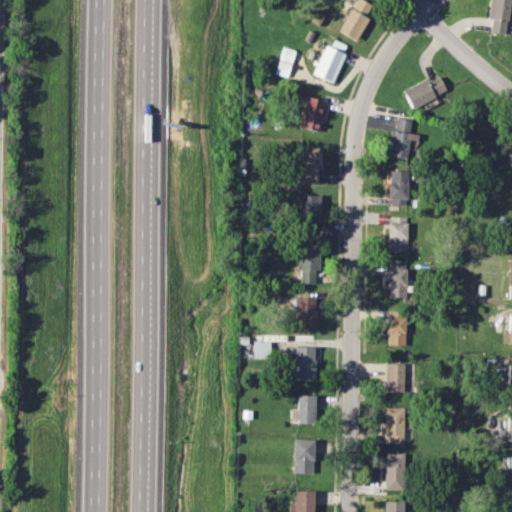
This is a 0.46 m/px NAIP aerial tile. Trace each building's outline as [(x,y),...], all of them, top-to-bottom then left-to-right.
[(353,0),(338,31),(355,40),(373,6),(361,0),(353,0)] [(505,33),(508,0),(488,0),(486,19),(490,19),(489,32),(505,33)] [(329,47),(324,45),(312,74),(331,82),(347,46),(333,40),(329,47)] [(287,77),(295,50),(282,46),(274,73),(287,77)] [(402,91),(411,108),(446,90),(438,76),(427,82),(425,78),(402,91)] [(323,99),(304,97),(300,128),(320,130),(323,99)] [(385,155),(406,158),(407,149),(415,150),(417,134),(408,133),(410,119),(395,117),(394,130),(389,129),(385,155)] [(318,182),(317,147),(296,147),(297,183),(318,182)] [(406,205),(407,170),(389,170),(388,204),(406,205)] [(320,220),(319,194),(299,195),(299,234),(315,234),(315,220),(320,220)] [(387,251),(406,251),(406,217),(388,216),(387,251)] [(314,283),(314,270),(318,270),(319,244),(299,244),(298,283),(314,283)] [(387,297),(405,297),(405,263),(386,263),(387,297)] [(293,331),(314,331),(315,297),(294,297),(293,331)] [(386,344),(404,345),(405,311),(386,311),(386,344)] [(511,343),(511,314),(507,315),(507,331),(501,331),(501,344),(511,343)] [(252,358),(269,358),(269,340),(252,340),(252,358)] [(314,347),(294,346),(293,379),(313,380),(314,347)] [(385,391),(410,391),(410,378),(403,378),(403,363),(384,363),(385,391)] [(314,422),(314,395),(296,395),(296,409),(290,408),(290,422),(314,422)] [(383,442),(405,443),(405,407),(384,407),(383,442)] [(511,440),(511,412),(507,412),(506,430),(495,430),(495,440),(511,440)] [(292,472),(312,473),(313,439),(292,439),(292,472)] [(383,489),(403,489),(403,453),(384,452),(383,489)] [(312,511),(312,490),(293,490),(293,503),(288,503),(287,511),(312,511)] [(383,501),(383,511),(402,511),(403,501),(383,501)]
